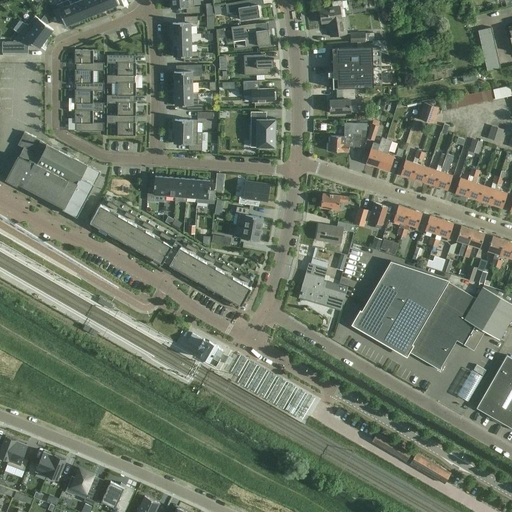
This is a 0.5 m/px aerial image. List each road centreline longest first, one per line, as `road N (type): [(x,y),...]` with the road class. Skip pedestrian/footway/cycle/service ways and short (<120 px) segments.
road 1 (residential): [(511,493),(246,336)]
road 2 (residential): [(511,452),(264,308)]
road 3 (residential): [(153,159),(101,156),(57,133),(57,49),(144,8)]
road 4 (residential): [(246,336),(0,200)]
road 5 (residential): [(0,415),(222,511)]
road 6 (residential): [(511,233),(297,166)]
road 7 (residential): [(297,166),(285,0)]
road 8 (residential): [(144,8),(152,20),(153,159)]
road 9 (residential): [(264,308),(297,166)]
road 10 (residential): [(297,166),(153,159)]
